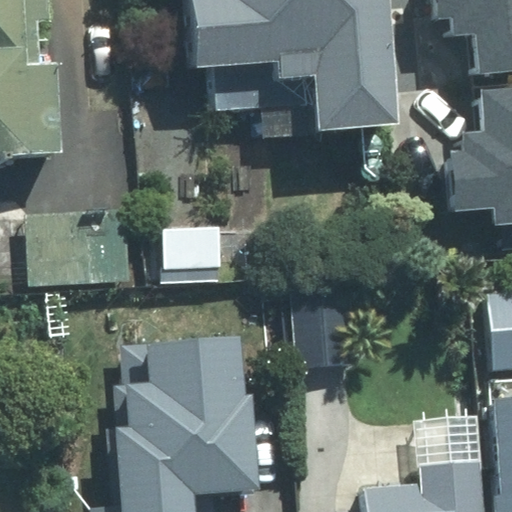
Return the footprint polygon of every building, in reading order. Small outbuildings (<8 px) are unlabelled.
[(0,0),(0,166),(52,166),(51,77),(32,77),(30,0),(0,0)] [(347,0),(158,0),(165,98),(234,93),(236,115),(273,112),(276,161),(357,156),(347,0)] [(444,69),(511,65),(511,0),(396,0),(399,47),(443,45),(444,69)] [(461,237),(511,234),(511,93),(459,96),(461,149),(412,151),(416,214),(460,212),(461,237)] [(89,211),(28,213),(30,274),(91,272),(89,211)] [(141,234),(140,291),(208,293),(209,273),(272,274),(273,237),(141,234)] [(511,303),(476,304),(477,373),(511,372),(511,303)] [(340,308),(274,315),(281,386),(347,379),(340,308)] [(90,511),(201,511),(199,485),(265,480),(259,390),(248,391),(243,325),(115,334),(125,495),(89,497),(90,511)] [(511,511),(511,409),(474,411),(478,511),(511,511)] [(343,511),(463,511),(462,483),(342,489),(343,511)]
